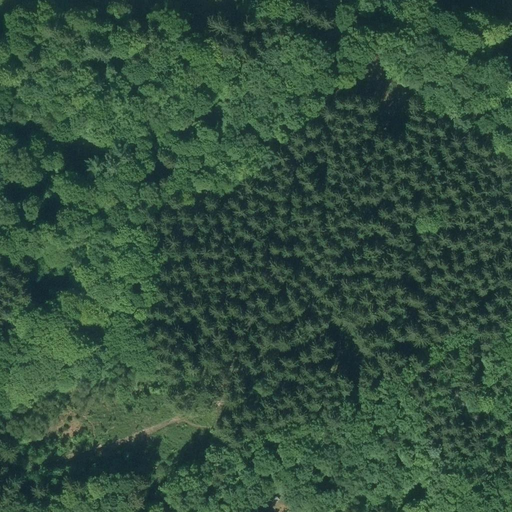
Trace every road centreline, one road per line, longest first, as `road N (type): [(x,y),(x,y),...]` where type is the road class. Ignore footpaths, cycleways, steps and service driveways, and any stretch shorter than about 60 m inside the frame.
road 1 (track): [(511,54),(358,27),(321,36),(207,115),(146,141),(59,142),(0,121)]
road 2 (track): [(350,511),(331,440),(292,383)]
